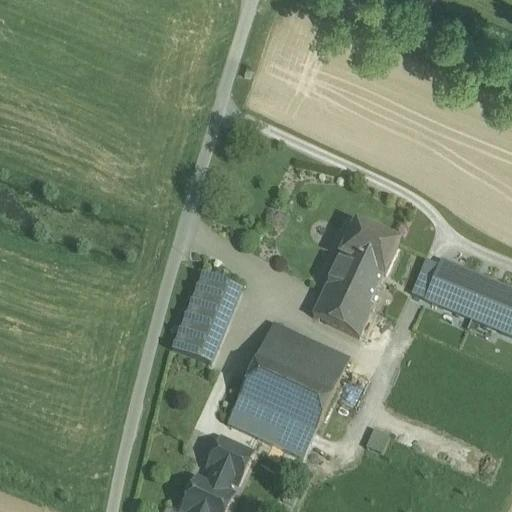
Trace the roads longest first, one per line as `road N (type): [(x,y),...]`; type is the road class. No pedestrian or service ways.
road 1 (unclassified): [(248,0),(130,418),(114,511)]
road 2 (secondary): [(511,73),(343,0)]
